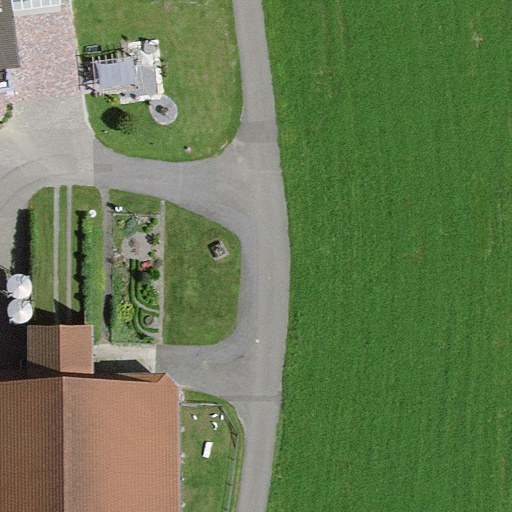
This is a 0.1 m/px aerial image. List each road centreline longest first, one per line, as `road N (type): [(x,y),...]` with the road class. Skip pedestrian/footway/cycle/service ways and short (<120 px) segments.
road 1 (track): [(247,511),(272,251),(243,0)]
road 2 (track): [(263,174),(0,153)]
